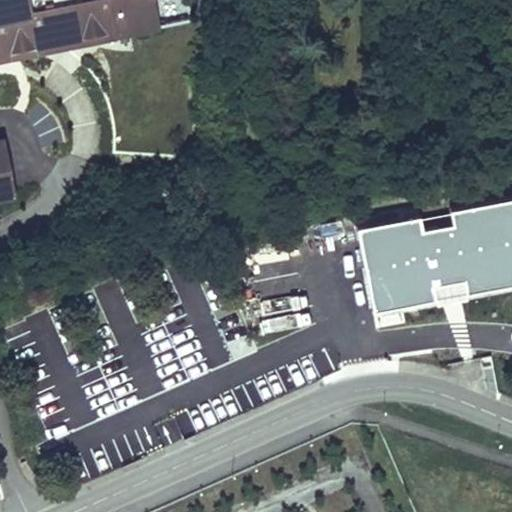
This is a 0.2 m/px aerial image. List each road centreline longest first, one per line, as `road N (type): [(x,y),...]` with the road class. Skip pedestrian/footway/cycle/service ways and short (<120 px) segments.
road 1 (residential): [(75,511),(364,387),(428,391),(511,420)]
road 2 (residential): [(0,234),(31,215),(79,157),(80,108),(63,71)]
